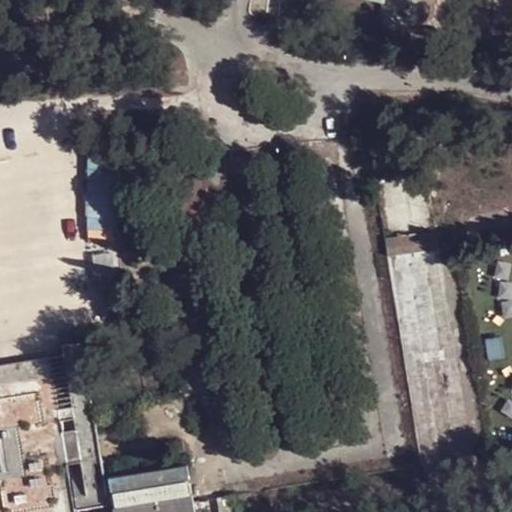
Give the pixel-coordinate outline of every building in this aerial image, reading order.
[(328,0),(328,3),(387,16),(390,0),(328,0)] [(279,45),(288,46),(290,33),(281,32),(279,45)] [(122,154),(91,153),(89,228),(120,229),(122,154)] [(432,227),(386,240),(392,259),(438,246),(432,227)] [(82,355),(64,358),(65,366),(73,418),(75,429),(76,440),(82,472),(87,506),(77,508),(77,511),(103,511),(102,500),(105,500),(82,355)] [(0,511),(74,511),(69,473),(63,442),(62,431),(59,420),(52,369),(0,376),(0,511)] [(73,418),(59,420),(62,431),(75,429),(73,418)] [(76,440),(63,442),(69,473),(82,472),(76,440)] [(183,511),(182,505),(179,488),(121,496),(121,503),(123,511),(183,511)] [(123,511),(121,503),(106,506),(105,500),(102,500),(103,511),(123,511)]
